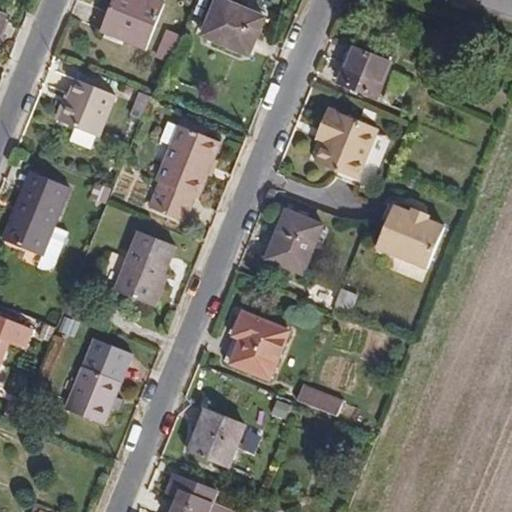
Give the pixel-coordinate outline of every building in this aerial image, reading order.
[(147,50),(165,4),(156,0),(147,0),(147,3),(139,0),(114,0),(102,32),(147,50)] [(250,55),(266,18),(222,0),(217,0),(203,35),(250,55)] [(7,32),(12,18),(7,16),(1,30),(7,32)] [(166,59),(177,34),(163,28),(153,54),(166,59)] [(377,98),(392,64),(354,48),(339,82),(377,98)] [(174,63),(177,56),(170,53),(168,60),(174,63)] [(75,80),(68,96),(70,97),(60,122),(76,128),(97,137),(101,139),(118,97),(75,80)] [(141,120),(151,96),(140,92),(130,116),(141,120)] [(60,122),(70,97),(68,96),(66,94),(55,120),(60,122)] [(358,180),(379,129),(330,109),(320,132),(327,135),(323,144),(316,163),(358,180)] [(213,163),(221,144),(207,138),(200,135),(202,130),(183,121),(180,127),(173,146),(158,182),(161,183),(150,209),(186,223),(196,197),(199,198),(207,177),(213,163)] [(173,146),(180,127),(168,122),(161,140),(173,146)] [(92,149),(97,137),(76,128),(71,140),(92,149)] [(207,138),(209,133),(202,130),(200,135),(207,138)] [(323,144),(327,135),(320,132),(316,141),(323,144)] [(213,179),(219,166),(213,163),(207,177),(213,179)] [(19,220),(37,174),(32,171),(13,217),(19,220)] [(123,171),(114,194),(126,199),(135,177),(123,171)] [(55,227),(71,188),(37,174),(19,220),(13,217),(4,241),(43,257),(55,227)] [(106,204),(112,190),(97,184),(92,198),(106,204)] [(428,271),(447,226),(431,219),(432,216),(413,208),(412,212),(396,205),(377,250),(428,271)] [(304,275),(325,225),(286,210),(266,260),(304,275)] [(54,266),(69,232),(55,227),(43,257),(38,267),(44,269),(49,269),(54,266)] [(153,306),(177,246),(140,231),(116,291),(153,306)] [(351,310),(358,296),(343,290),(337,304),(351,310)] [(270,379),(290,331),(244,313),(225,360),(270,379)] [(0,363),(10,340),(26,346),(32,331),(0,317),(0,363)] [(51,341),(56,329),(44,324),(40,337),(51,341)] [(116,396),(121,383),(117,381),(123,366),(90,354),(67,410),(104,425),(111,407),(116,396)] [(344,400),(305,384),(298,401),(337,416),(344,400)] [(118,410),(123,399),(116,396),(111,407),(118,410)] [(285,421),(291,407),(277,401),(271,415),(285,421)] [(228,466),(245,425),(208,411),(191,452),(228,466)] [(234,511),(235,511),(213,503),(217,492),(175,476),(168,492),(180,497),(173,511),(234,511)]
